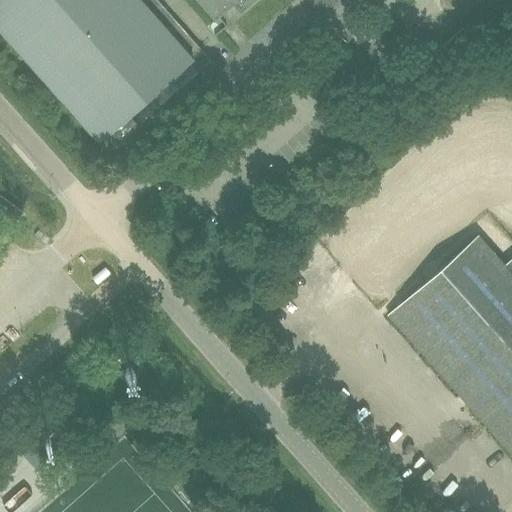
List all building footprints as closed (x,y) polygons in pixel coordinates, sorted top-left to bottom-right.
[(201,49),(157,0),(0,0),(0,30),(98,142),(134,110),(136,111),(133,113),(142,123),(198,73),(197,72),(201,68),(210,60),(201,49)] [(23,212),(0,195),(0,212),(15,223),(23,212)] [(477,236),(387,315),(511,456),(511,257),(503,265),(477,236)] [(72,430),(59,415),(50,423),(62,438),(72,430)] [(11,444),(37,473),(49,463),(23,434),(11,444)]
